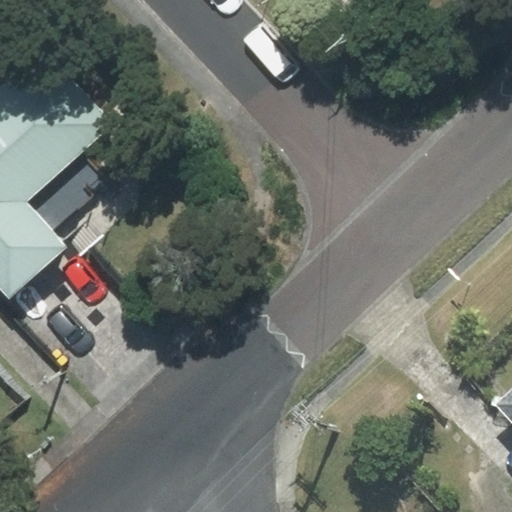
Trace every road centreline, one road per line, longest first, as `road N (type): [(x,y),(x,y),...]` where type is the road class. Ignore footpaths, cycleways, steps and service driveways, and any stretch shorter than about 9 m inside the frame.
road 1 (tertiary): [(396,220),(133,469)]
road 2 (residential): [(193,0),(396,220)]
road 3 (tertiary): [(511,110),(396,220)]
